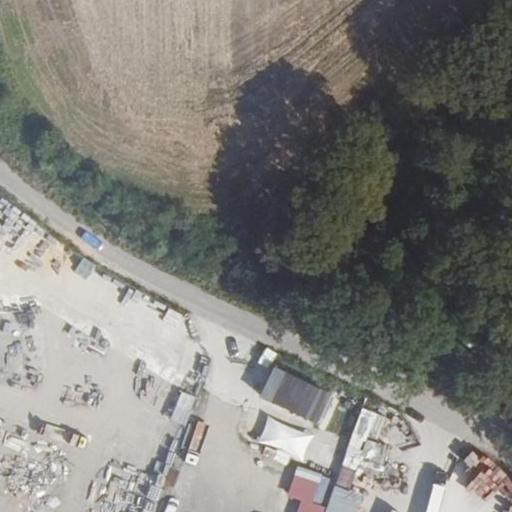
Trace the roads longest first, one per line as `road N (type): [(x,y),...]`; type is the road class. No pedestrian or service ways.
road 1 (unclassified): [(511,447),(110,257),(0,173)]
road 2 (unknown): [(310,511),(231,456),(0,320)]
